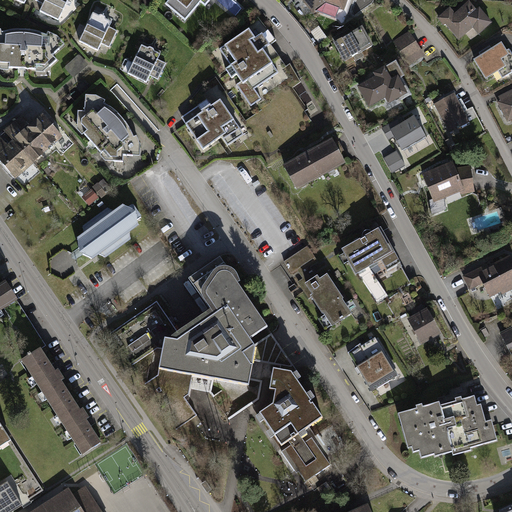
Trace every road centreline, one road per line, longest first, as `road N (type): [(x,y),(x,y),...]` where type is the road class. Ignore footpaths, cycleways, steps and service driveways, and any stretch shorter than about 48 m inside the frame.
road 1 (residential): [(180,158),(381,454),(406,478),(473,490),(511,476)]
road 2 (residential): [(264,0),(299,37),(465,335),(511,397)]
road 3 (secondary): [(0,228),(196,511)]
road 4 (residential): [(511,167),(454,60),(395,0)]
